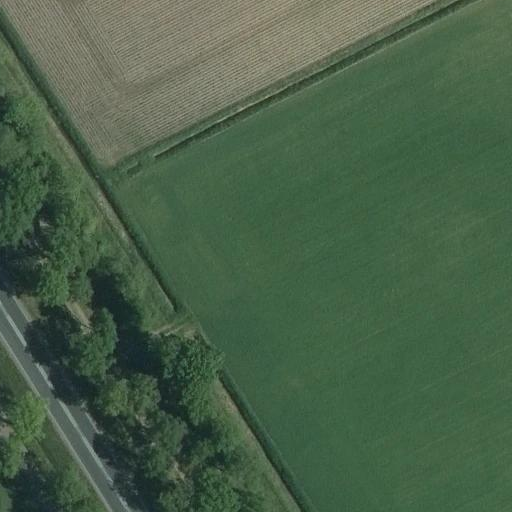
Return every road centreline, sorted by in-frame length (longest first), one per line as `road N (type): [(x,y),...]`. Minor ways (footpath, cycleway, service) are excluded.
road 1 (track): [(200,511),(0,189)]
road 2 (trunk): [(130,511),(0,303)]
